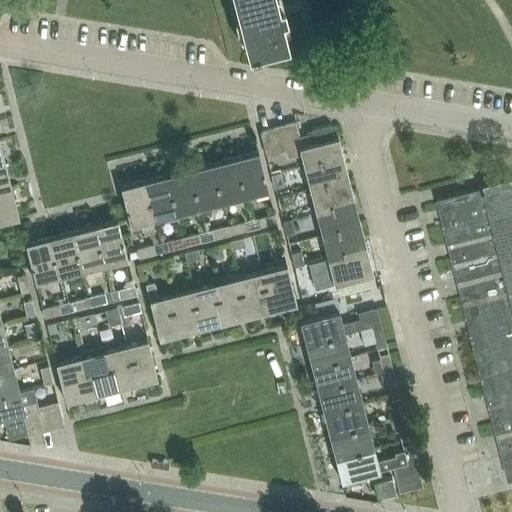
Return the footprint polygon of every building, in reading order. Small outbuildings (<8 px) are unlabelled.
[(257,51),(287,43),(287,42),(286,42),(280,18),(285,17),(282,5),(277,6),(275,0),(234,0),(247,52),(247,53),(251,52),(252,53),(257,51)] [(283,125),(289,149),(301,146),(298,135),(294,122),(283,125)] [(289,149),(285,150),(287,157),(302,154),(305,165),(324,160),(323,155),(339,151),(335,137),(337,137),(336,136),(334,136),(331,124),(311,129),(311,132),(298,135),(301,146),(289,149)] [(278,152),(285,150),(289,149),(283,125),(271,128),(278,152)] [(259,131),(266,155),(278,152),(271,128),(259,131)] [(268,189),(258,150),(256,151),(256,152),(235,158),(244,193),(266,187),(266,190),(268,189)] [(305,165),(311,188),(330,183),(329,178),(344,174),(339,151),(323,155),(324,160),(305,165)] [(221,199),(244,193),(235,158),(212,164),(221,199)] [(0,188),(9,186),(3,163),(0,163),(0,188)] [(189,170),(198,205),(200,214),(210,211),(208,202),(221,199),(212,164),(189,170)] [(198,205),(189,170),(167,175),(176,210),(198,205)] [(280,173),(270,175),(274,189),(283,187),(280,173)] [(335,201),(350,197),(344,174),(329,178),(330,183),(311,188),(317,211),(336,206),(335,201)] [(511,177),(511,174),(483,181),(484,186),(435,199),(436,204),(506,474),(508,480),(511,478),(511,177)] [(153,216),(176,210),(167,175),(144,181),(153,216)] [(121,185),(120,186),(130,224),(132,233),(142,230),(139,220),(153,216),(144,181),(122,187),(121,185)] [(0,221),(18,216),(18,215),(16,215),(9,186),(0,188),(0,221)] [(317,211),(317,212),(323,234),(342,229),(341,224),(356,220),(350,197),(335,201),(336,206),(317,211)] [(257,217),(259,227),(276,223),(273,213),(257,217)] [(116,221),(94,227),(103,262),(125,256),(125,258),(127,258),(117,219),(115,219),(116,221)] [(282,221),(285,235),(295,232),(291,219),(282,221)] [(323,234),(329,257),(347,252),(346,246),(362,242),(356,220),(341,224),(342,229),(323,234)] [(244,221),(228,225),(230,234),(246,230),(244,221)] [(228,225),(211,229),(213,239),(230,234),(228,225)] [(81,268),(103,262),(94,227),(72,232),(81,268)] [(58,274),(80,268),(81,268),(72,232),(49,238),(58,274)] [(198,233),(183,237),(185,246),(201,242),(198,233)] [(183,237),(166,241),(168,250),(185,246),(183,237)] [(232,249),(234,249),(245,246),(242,237),(229,241),(232,249)] [(36,280),(58,274),(49,238),(26,244),(26,242),(24,243),(35,281),(36,281),(36,280)] [(329,257),(335,281),(333,281),(333,283),(372,273),(371,271),(370,272),(362,242),(346,246),(347,252),(329,257)] [(137,252),(138,258),(155,254),(153,244),(136,249),(137,252)] [(219,258),(222,252),(221,246),(209,249),(212,260),(219,258)] [(186,261),(188,260),(200,258),(197,249),(183,252),(186,261)] [(290,252),(294,266),(303,264),(299,250),(290,252)] [(137,252),(129,254),(131,260),(138,258),(137,252)] [(285,265),(264,271),(261,271),(265,286),(260,287),(265,308),(294,301),(294,303),(296,302),(286,262),(284,263),(285,265)] [(219,320),(242,314),(237,293),(242,292),(238,277),(239,277),(237,271),(226,274),(228,280),(215,283),(219,298),(214,299),(219,320)] [(242,314),(265,308),(260,287),(265,286),(261,271),(239,277),(238,277),(242,292),(237,293),(242,314)] [(16,276),(20,294),(29,291),(25,274),(16,276)] [(119,298),(136,294),(132,279),(124,281),(125,287),(117,289),(119,298)] [(160,337),(159,335),(173,332),(167,311),(173,310),(169,295),(157,298),(154,282),(145,285),(158,337),(160,337)] [(215,283),(195,288),(193,289),(196,304),(190,305),(196,326),(219,320),(214,299),(219,298),(215,283)] [(193,289),(172,294),(169,295),(173,310),(167,311),(173,332),(196,326),(190,305),(196,304),(193,289)] [(104,292),(86,297),(88,306),(106,302),(104,292)] [(86,297),(71,301),(73,310),(88,306),(86,297)] [(23,302),(26,316),(35,314),(31,299),(23,302)] [(326,300),(314,303),(317,315),(329,312),(326,300)] [(121,306),(116,307),(120,323),(121,325),(130,323),(128,314),(140,311),(138,302),(121,306)] [(58,304),(41,308),(44,318),(61,313),(58,304)] [(109,326),(120,323),(116,307),(105,310),(109,326)] [(371,326),(371,327),(381,325),(376,307),(367,309),(371,326)] [(359,318),(353,320),(355,330),(360,329),(371,326),(367,309),(358,312),(359,318)] [(343,335),(342,333),(337,312),(338,311),(338,310),(329,312),(317,315),(300,320),(300,321),(302,321),(307,344),(343,335)] [(94,313),(78,317),(80,327),(96,323),(94,313)] [(33,322),(24,324),(27,337),(36,335),(33,322)] [(55,322),(46,324),(49,334),(57,332),(55,322)] [(371,327),(375,342),(384,340),(381,325),(371,327)] [(348,357),(348,356),(343,335),(307,344),(313,366),(348,357)] [(146,340),(125,345),(129,360),(136,358),(141,379),(155,376),(155,377),(157,377),(147,338),(146,338),(146,340)] [(0,371),(12,369),(6,345),(0,346),(0,371)] [(118,385),(141,379),(136,358),(129,360),(125,345),(103,351),(107,366),(113,364),(118,385)] [(95,391),(118,385),(113,364),(107,366),(103,351),(80,357),(84,372),(90,370),(95,391)] [(383,372),(392,370),(388,353),(378,355),(380,360),(383,372)] [(66,398),(95,391),(90,370),(84,372),(80,357),(57,363),(57,361),(55,362),(65,400),(67,400),(66,398)] [(319,389),(354,380),(348,357),(313,366),(319,389)] [(380,360),(372,362),(375,374),(383,372),(380,360)] [(39,368),(44,385),(53,382),(48,366),(39,368)] [(18,392),(18,391),(12,369),(0,371),(0,400),(4,399),(3,395),(18,392)] [(383,372),(387,388),(396,386),(392,370),(383,372)] [(360,402),(354,380),(319,389),(325,411),(360,402)] [(27,433),(21,410),(33,407),(37,406),(36,399),(21,402),(18,392),(3,395),(4,399),(0,400),(0,417),(4,416),(9,437),(9,438),(27,433)] [(390,401),(394,417),(404,415),(399,398),(390,401)] [(45,404),(51,429),(63,426),(62,419),(57,401),(45,404)] [(366,425),(360,402),(325,411),(331,434),(366,425)] [(51,429),(45,404),(37,406),(33,407),(40,432),(51,429)] [(27,433),(27,435),(40,432),(33,407),(21,410),(27,433)] [(394,417),(399,433),(408,431),(404,415),(394,417)] [(371,448),(371,447),(366,425),(331,434),(336,457),(371,448)] [(406,464),(416,461),(411,444),(402,446),(403,449),(406,463),(406,464)] [(395,455),(375,460),(371,448),(336,457),(342,478),(340,478),(340,480),(365,474),(379,470),(406,463),(403,449),(394,452),(395,455)] [(419,474),(416,463),(416,461),(406,464),(392,468),(395,480),(419,474)] [(422,486),(422,485),(419,474),(395,480),(399,493),(422,486)] [(377,497),(392,493),(395,492),(391,477),(373,482),(377,497)]
